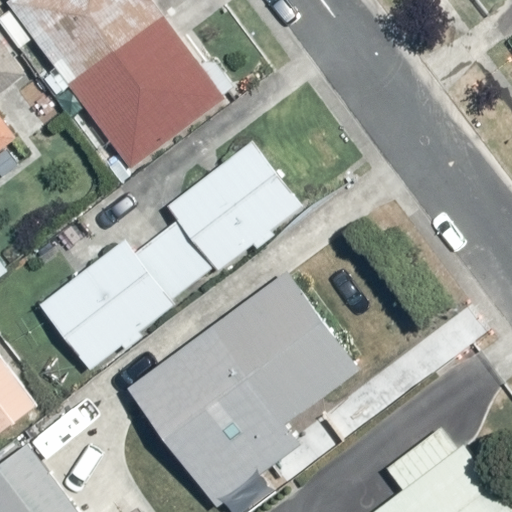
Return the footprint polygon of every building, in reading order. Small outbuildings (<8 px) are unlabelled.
[(11,0),(138,169),(234,98),(160,0),(11,0)] [(0,103),(0,153),(24,135),(0,103)] [(130,237),(46,302),(96,367),(181,301),(179,297),(220,265),(223,269),(308,203),(259,140),(175,206),(184,217),(141,251),(130,237)] [(296,266),(134,384),(223,504),(309,441),(294,421),(370,366),(296,266)] [(0,433),(38,404),(0,353),(0,433)] [(511,511),(511,497),(469,441),(375,511),(511,511)] [(87,511),(34,442),(0,468),(0,511),(87,511)]
